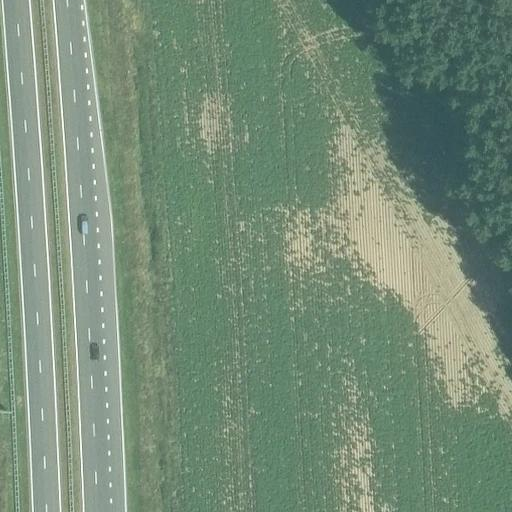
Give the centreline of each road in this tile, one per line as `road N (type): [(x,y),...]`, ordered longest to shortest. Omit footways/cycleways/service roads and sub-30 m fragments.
road 1 (trunk): [(15,0),(45,511)]
road 2 (trunk): [(96,511),(66,0)]
road 3 (track): [(377,36),(417,52),(511,190)]
road 4 (unclassified): [(511,129),(447,0)]
